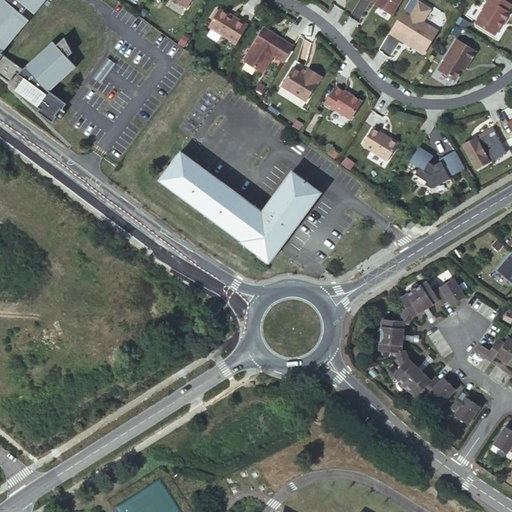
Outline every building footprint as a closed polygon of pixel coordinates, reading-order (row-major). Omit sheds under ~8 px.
[(4,85),(50,120),(64,102),(47,90),(74,66),(66,54),(70,50),(61,36),(54,42),(49,40),(21,67),(1,51),(41,0),(0,0),(0,74),(7,79),(4,85)] [(401,0),(379,0),(377,4),(393,14),(401,0)] [(511,4),(504,0),(489,0),(485,8),(486,9),(481,17),(482,21),(493,28),(499,28),(506,17),(507,18),(511,10),(511,8),(510,8),(511,4)] [(404,11),(390,34),(405,43),(407,40),(426,51),(438,32),(423,22),(431,10),(419,2),(411,15),(404,11)] [(237,44),(249,26),(241,21),(240,22),(221,10),(212,25),(212,28),(237,44)] [(285,62),(295,46),(278,36),(277,37),(275,35),(274,34),(265,28),(245,58),(246,62),(263,72),(274,55),(285,62)] [(407,40),(405,43),(424,55),(426,51),(407,40)] [(457,41),(438,70),(455,81),(462,70),(467,62),(470,63),(476,52),(457,41)] [(294,68),(282,86),(307,101),(322,77),(309,69),(307,73),(305,75),(301,73),(294,68)] [(336,87),(325,105),(334,110),(334,109),(351,119),(362,102),(345,91),(344,92),(336,87)] [(363,145),(388,160),(398,144),(381,132),(381,131),(375,127),(363,145)] [(473,141),(464,146),(477,171),(508,154),(496,133),(482,140),(483,142),(477,145),(475,144),(473,141)] [(466,170),(456,152),(440,161),(441,163),(434,166),(430,163),(433,158),(419,149),(410,163),(419,169),(417,172),(416,171),(414,175),(415,175),(412,180),(425,188),(426,186),(432,190),(451,180),(450,178),(466,170)] [(183,153),(161,182),(243,242),(242,243),(270,264),(322,195),(294,173),(264,213),(183,153)] [(413,219),(407,226),(411,230),(417,222),(413,219)] [(511,255),(499,271),(511,282),(511,255)] [(433,288),(440,300),(443,305),(449,301),(452,306),(460,301),(459,299),(465,295),(454,279),(441,287),(439,284),(433,288)] [(412,320),(414,317),(421,312),(420,310),(425,307),(426,309),(428,308),(429,307),(430,308),(433,306),(433,305),(440,300),(433,288),(428,282),(420,287),(415,290),(409,294),(402,298),(408,308),(404,316),(412,320)] [(408,291),(409,294),(415,290),(420,287),(419,284),(417,285),(414,286),(413,287),(411,287),(410,289),(408,291)] [(426,309),(425,310),(431,320),(435,318),(428,308),(426,309)] [(404,316),(400,321),(405,322),(405,324),(409,324),(412,320),(404,316)] [(383,328),(382,335),(401,337),(404,337),(404,335),(404,334),(405,334),(405,330),(404,330),(405,324),(405,322),(400,321),(384,319),(383,328)] [(401,337),(382,335),(381,341),(381,351),(397,352),(399,358),(408,355),(406,350),(403,350),(403,343),(401,343),(401,337)] [(491,351),(488,355),(495,360),(498,356),(505,361),(506,359),(511,363),(511,362),(511,339),(509,338),(505,344),(499,340),(491,351)] [(480,350),(488,355),(491,351),(483,345),(480,350)] [(401,381),(406,386),(419,372),(415,367),(416,366),(410,359),(408,355),(399,358),(402,366),(394,375),(401,381)] [(428,359),(420,368),(421,369),(420,369),(421,370),(422,371),(431,362),(428,359)] [(419,372),(406,386),(411,390),(417,397),(423,391),(429,396),(431,394),(442,405),(455,391),(451,386),(452,384),(445,378),(441,382),(436,376),(432,380),(426,375),(426,374),(424,371),(423,372),(422,371),(421,370),(419,372)] [(462,393),(451,409),(458,414),(455,418),(468,427),(479,411),(473,407),(475,405),(468,400),(469,398),(462,393)] [(511,450),(511,430),(511,432),(506,429),(495,445),(508,453),(511,450)]
